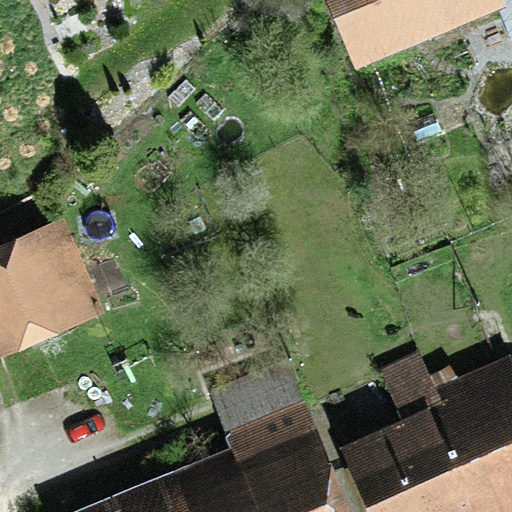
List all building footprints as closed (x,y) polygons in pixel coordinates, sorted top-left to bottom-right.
[(327,0),(354,63),(504,0),(327,0)] [(62,213),(0,238),(0,245),(38,334),(102,307),(62,213)] [(0,245),(0,350),(38,334),(0,245)] [(427,370),(418,348),(378,365),(398,412),(340,437),(371,511),(511,511),(511,356),(509,350),(454,374),(449,361),(427,370)] [(229,440),(57,511),(352,511),(287,356),(207,389),(229,440)]
